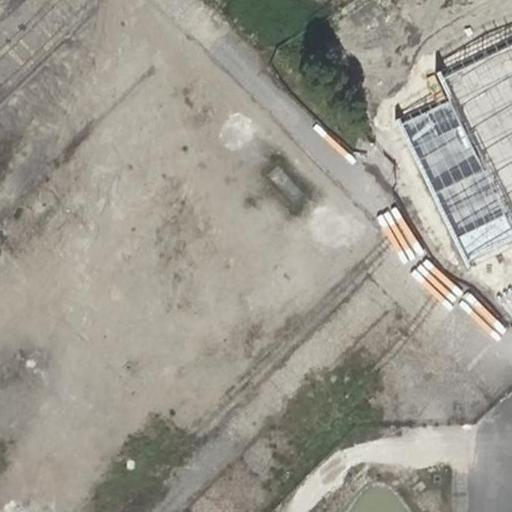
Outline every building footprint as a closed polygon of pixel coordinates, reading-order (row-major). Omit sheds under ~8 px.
[(207,0),(240,30),(248,20),(273,43),(292,22),(271,2),(272,0),(207,0)] [(276,0),(273,3),(293,21),(304,9),(293,0),(276,0)] [(511,231),(511,0),(343,0),(319,9),(331,41),(374,25),(387,61),(417,50),(443,118),(400,134),(431,214),(485,194),(500,236),(511,231)] [(250,22),(241,30),(268,62),(278,54),(250,22)] [(331,73),(356,68),(351,44),(326,49),(331,73)] [(244,504),(260,488),(245,474),(230,490),(244,504)]
